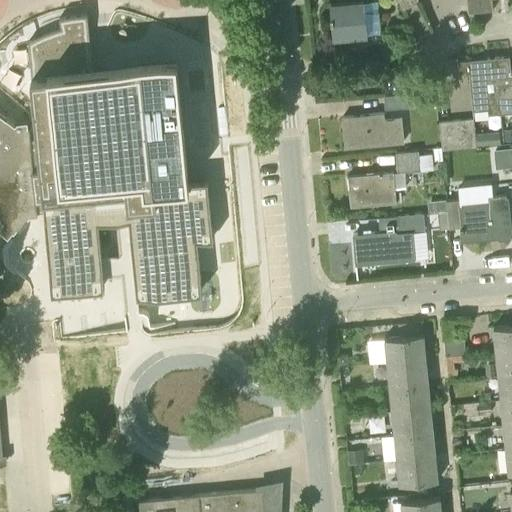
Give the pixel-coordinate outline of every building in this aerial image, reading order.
[(335,37),(367,34),(363,0),(355,0),(331,2),(335,37)] [(418,0),(400,0),(404,8),(419,1),(418,0)] [(467,0),(469,12),(493,9),(492,0),(467,0)] [(28,124),(37,212),(42,211),(42,210),(49,210),(56,288),(108,283),(102,219),(132,216),(139,296),(204,290),(199,239),(215,238),(210,177),(187,179),(175,60),(95,67),(89,12),(65,14),(66,25),(61,25),(57,27),(54,28),(52,29),(51,29),(49,30),(47,31),(46,32),(33,38),(42,133),(34,134),(33,123),(28,124)] [(490,114),(500,113),(498,85),(511,84),(511,55),(458,60),(459,73),(469,72),(474,113),(475,113),(475,110),(489,109),(490,114)] [(511,84),(498,85),(500,113),(511,111),(511,84)] [(386,108),(409,106),(408,93),(384,95),(386,108)] [(26,231),(38,230),(37,212),(28,124),(27,121),(13,123),(0,110),(0,218),(3,220),(14,231),(17,227),(19,229),(26,231)] [(384,119),(384,112),(343,116),(345,146),(404,140),(402,117),(384,119)] [(463,119),(465,148),(477,147),(474,117),(463,119)] [(465,148),(463,119),(451,120),(453,149),(465,148)] [(453,149),(451,120),(439,121),(442,150),(453,149)] [(511,127),(503,128),(504,141),(511,139),(511,127)] [(499,130),(487,131),(489,144),(501,143),(499,130)] [(511,145),(493,148),(495,168),(511,166),(511,145)] [(441,146),(433,147),(434,160),(442,159),(441,146)] [(398,171),(420,169),(418,150),(396,151),(398,171)] [(351,206),(396,202),(393,170),(348,174),(351,206)] [(447,199),(448,211),(450,228),(462,226),(463,237),(498,234),(498,239),(511,238),(506,194),(488,196),(489,202),(460,204),(460,198),(447,199)] [(438,212),(448,211),(447,199),(435,201),(436,212),(438,212)] [(450,228),(448,211),(438,212),(439,229),(450,228)] [(356,264),(415,258),(412,230),(425,229),(423,212),(379,216),(380,231),(353,233),(356,264)] [(511,323),(493,325),(496,351),(511,349),(511,323)] [(385,336),(388,362),(425,358),(423,332),(385,336)] [(465,337),(444,340),(446,356),(466,353),(465,337)] [(511,349),(496,351),(498,375),(511,373),(511,349)] [(347,353),(339,354),(338,354),(339,364),(340,364),(348,363),(347,353)] [(453,361),(466,360),(466,353),(446,356),(448,379),(457,378),(456,368),(454,368),(453,361)] [(425,358),(388,362),(390,386),(428,382),(425,358)] [(495,360),(485,361),(486,375),(496,374),(495,360)] [(511,373),(498,375),(501,399),(511,397),(511,373)] [(428,382),(390,386),(392,410),(430,406),(428,382)] [(482,391),(483,398),(491,397),(490,390),(482,391)] [(511,397),(501,399),(503,423),(511,422),(511,397)] [(477,403),(478,413),(491,411),(489,401),(477,403)] [(430,406),(392,410),(395,434),(433,430),(430,406)] [(511,422),(503,423),(506,447),(511,446),(511,422)] [(433,430),(395,434),(397,458),(435,454),(433,430)] [(349,449),(350,462),(364,460),(363,447),(349,449)] [(435,454),(397,458),(400,483),(438,480),(435,454)] [(140,499),(140,511),(276,511),(277,511),(275,511),(267,511),(265,487),(140,499)] [(402,500),(402,511),(441,511),(440,496),(402,500)] [(362,511),(369,506),(362,499),(356,505),(362,511)]
